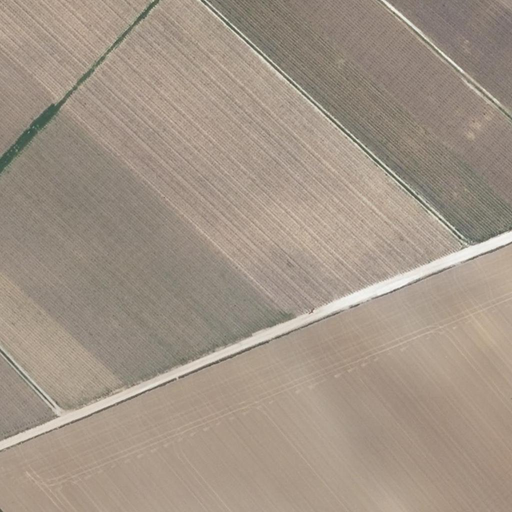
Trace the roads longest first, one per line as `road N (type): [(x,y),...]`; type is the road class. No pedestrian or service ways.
road 1 (track): [(511,236),(0,445)]
road 2 (track): [(475,251),(199,0)]
road 3 (track): [(380,0),(511,112)]
